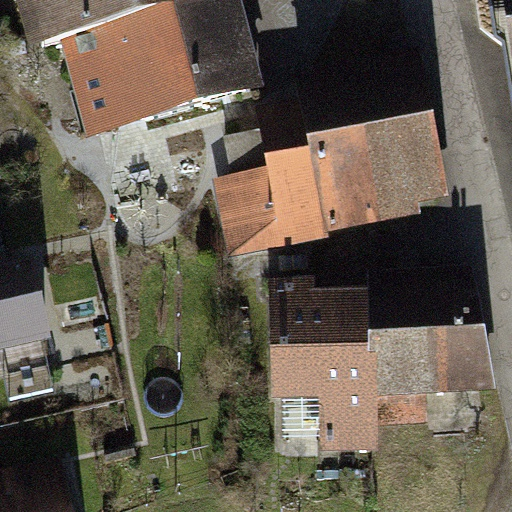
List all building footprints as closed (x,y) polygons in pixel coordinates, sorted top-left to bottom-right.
[(3,0),(19,53),(53,49),(77,141),(257,92),(230,0),(3,0)] [(511,0),(494,0),(511,119),(511,0)] [(209,184),(223,255),(443,214),(413,55),(284,79),(289,108),(246,116),(257,175),(209,184)] [(0,354),(40,345),(22,264),(0,269),(0,354)] [(485,395),(463,275),(359,279),(359,295),(361,361),(372,427),(419,425),(417,401),(485,395)] [(361,361),(359,295),(305,297),(304,283),(259,285),(260,407),(308,407),(310,454),(370,453),(372,427),(361,361)] [(0,511),(61,511),(50,461),(0,471),(0,511)]
